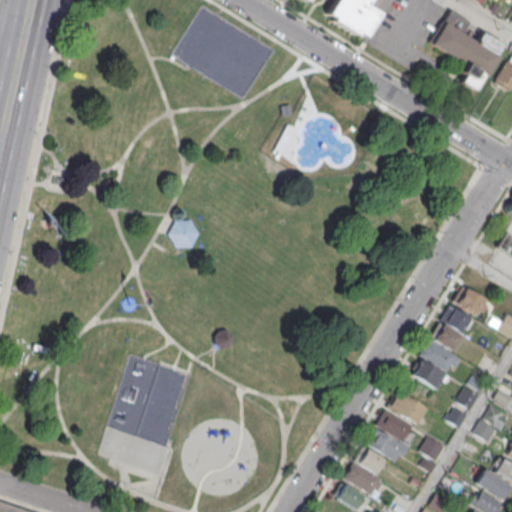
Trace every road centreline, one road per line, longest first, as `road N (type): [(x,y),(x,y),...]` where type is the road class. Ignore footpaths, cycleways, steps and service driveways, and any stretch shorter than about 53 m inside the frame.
road 1 (residential): [(511,153),(287,511)]
road 2 (residential): [(244,0),(511,165)]
road 3 (secondary): [(29,0),(0,136)]
